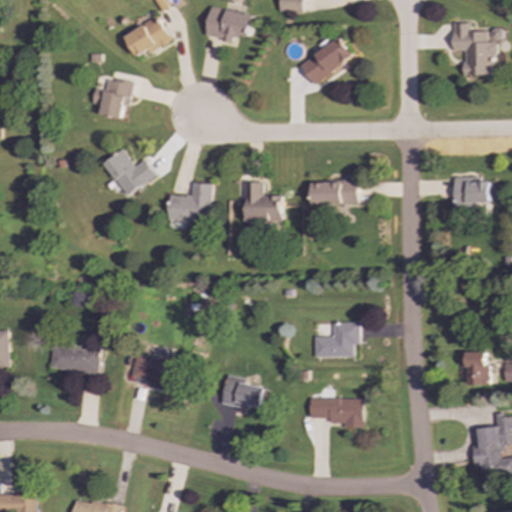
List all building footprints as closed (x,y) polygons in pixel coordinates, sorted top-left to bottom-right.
[(303,13),(303,0),(280,0),(280,13),(303,13)] [(205,37),(231,42),(233,36),(249,39),(254,15),(211,7),(205,37)] [(171,39),(157,16),(125,37),(139,59),(171,39)] [(464,76),(497,76),(497,28),(490,28),(490,32),(470,32),(470,23),(453,23),(453,51),(464,51),(464,76)] [(354,58),(342,38),(300,64),(311,84),(354,58)] [(129,107),(134,83),(108,78),(106,91),(95,89),(92,104),(102,106),(101,114),(122,119),(124,106),(129,107)] [(156,175),(144,160),(135,167),(122,149),(103,164),(127,196),(156,175)] [(490,182),(478,182),(477,177),(454,178),(455,211),(470,210),(470,203),(491,203),(490,182)] [(312,181),(312,205),(358,205),(358,181),(312,181)] [(210,223),(212,184),(192,183),(191,196),(169,195),(168,221),(210,223)] [(282,222),(282,196),(263,195),(263,183),(246,183),(245,222),(282,222)] [(87,293),(72,292),(71,306),(86,307),(87,293)] [(314,357),(353,357),(353,345),(360,345),(359,322),(332,323),(333,336),(314,337),(314,357)] [(0,370),(10,370),(9,331),(0,331),(0,370)] [(50,371),(98,373),(99,350),(51,348),(50,371)] [(488,353),(468,352),(467,385),(491,385),(491,365),(487,365),(488,353)] [(178,363),(136,354),(131,379),(173,387),(178,363)] [(309,418),(328,419),(327,423),(344,423),(344,428),(364,428),(364,399),(310,398),(309,418)] [(511,444),(511,416),(496,418),(497,427),(473,429),(477,468),(480,468),(482,481),(511,477),(511,457),(504,459),(503,446),(511,444)] [(0,511),(13,511),(26,511),(37,511),(36,493),(0,493),(0,511)] [(120,511),(121,506),(73,500),(71,511),(120,511)]
